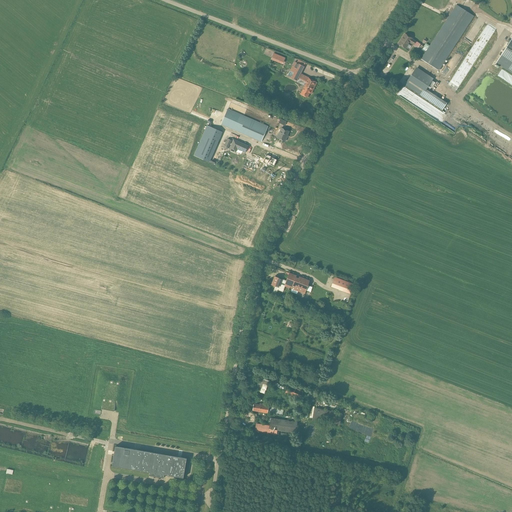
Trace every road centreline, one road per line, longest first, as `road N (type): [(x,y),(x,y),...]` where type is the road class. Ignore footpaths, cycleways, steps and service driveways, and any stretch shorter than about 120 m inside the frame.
road 1 (unclassified): [(211,511),(256,261),(311,146),(356,75)]
road 2 (unclassified): [(356,75),(170,0)]
